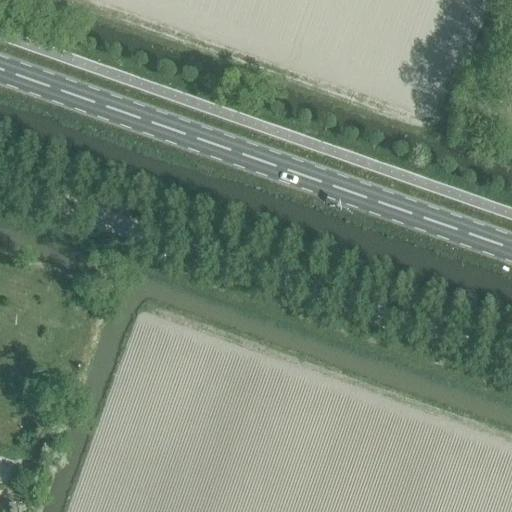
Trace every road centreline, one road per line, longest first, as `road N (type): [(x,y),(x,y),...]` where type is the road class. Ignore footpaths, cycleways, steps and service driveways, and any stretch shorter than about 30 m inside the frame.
road 1 (unclassified): [(511,360),(0,179)]
road 2 (primary): [(511,247),(0,68)]
